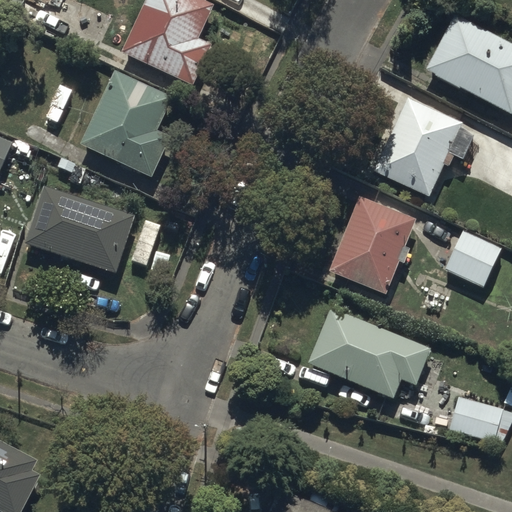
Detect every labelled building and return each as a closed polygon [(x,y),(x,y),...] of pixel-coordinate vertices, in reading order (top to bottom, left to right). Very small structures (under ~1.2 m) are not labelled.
[(31,0),(50,9),(54,0),(31,0)] [(197,0),(147,0),(123,52),(195,87),(214,47),(200,40),(215,8),(197,0)] [(511,45),(454,15),(425,71),(511,116),(511,45)] [(173,98),(114,71),(81,146),(154,179),(171,139),(158,133),(173,98)] [(462,126),(408,100),(374,172),(431,200),(446,167),(449,169),(455,157),(464,161),(476,136),(461,129),(462,126)] [(0,138),(0,177),(4,169),(14,173),(24,149),(0,138)] [(42,155),(35,171),(63,183),(69,167),(42,155)] [(113,179),(85,169),(79,184),(107,195),(113,179)] [(45,188),(26,245),(117,276),(136,218),(45,188)] [(417,223),(360,199),(329,273),(386,297),(400,264),(405,266),(411,251),(407,249),(417,223)] [(502,251),(464,233),(445,271),(483,290),(502,251)] [(432,350),(331,309),(308,365),(395,401),(403,381),(417,387),(432,350)] [(511,382),(503,404),(511,408),(511,382)] [(459,397),(449,431),(496,445),(506,411),(459,397)] [(0,442),(0,511),(24,511),(42,478),(32,473),(38,462),(0,442)] [(325,511),(281,494),(273,511),(325,511)]
